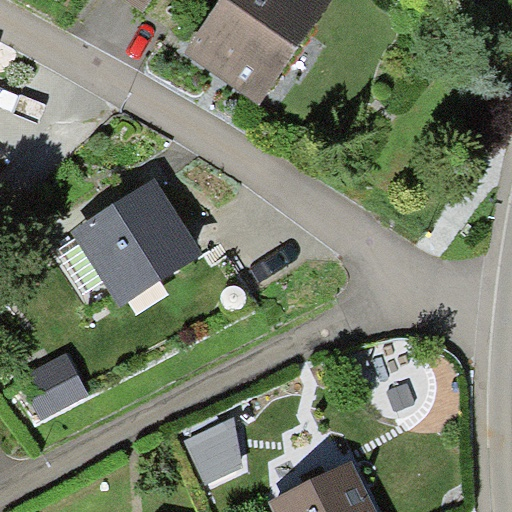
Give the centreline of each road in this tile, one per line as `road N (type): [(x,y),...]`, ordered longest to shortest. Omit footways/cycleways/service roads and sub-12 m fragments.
road 1 (residential): [(0,20),(277,182),(418,286)]
road 2 (residential): [(0,494),(418,286)]
